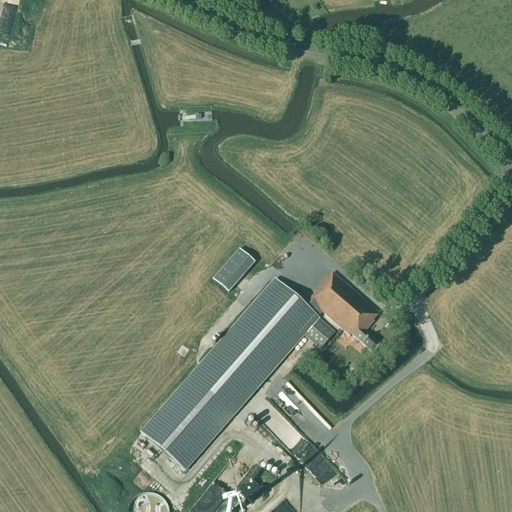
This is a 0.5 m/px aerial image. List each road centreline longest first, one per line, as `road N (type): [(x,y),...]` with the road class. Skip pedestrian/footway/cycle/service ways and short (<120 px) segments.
road 1 (unclassified): [(511,166),(458,112),(413,82),(254,40),(167,0)]
road 2 (unknown): [(278,259),(308,251),(388,307),(417,303)]
